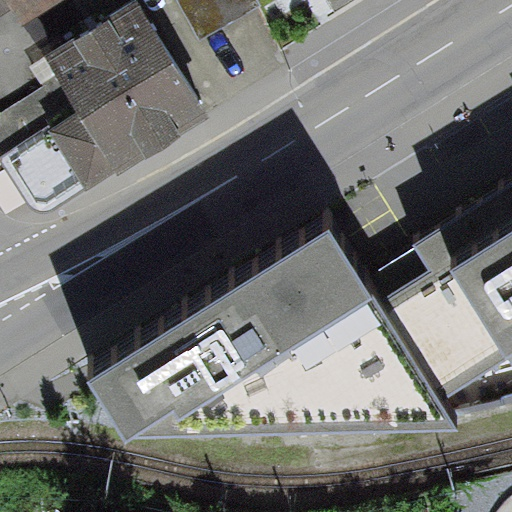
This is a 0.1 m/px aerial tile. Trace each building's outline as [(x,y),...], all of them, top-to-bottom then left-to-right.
[(138,0),(132,0),(53,50),(69,75),(0,117),(0,136),(42,203),(164,126),(203,102),(138,0)] [(254,0),(184,0),(201,30),(254,0)] [(511,163),(413,226),(428,250),(386,276),(370,251),(330,187),(252,236),(84,341),(102,371),(129,415),(223,428),(411,420),(511,396),(511,163)] [(428,250),(413,226),(370,251),(386,276),(428,250)] [(67,511),(43,490),(23,511),(67,511)]
